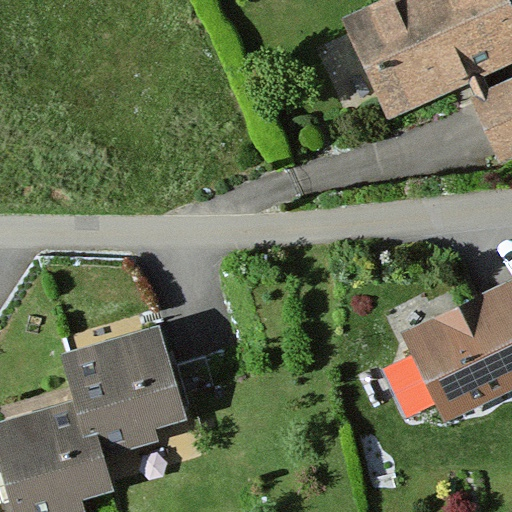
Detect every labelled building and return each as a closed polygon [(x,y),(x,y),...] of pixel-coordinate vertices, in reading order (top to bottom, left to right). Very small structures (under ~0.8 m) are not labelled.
[(511,31),(498,0),(404,0),(346,26),(385,115),(511,59),(511,31)] [(511,87),(473,106),(501,163),(511,157),(511,87)] [(511,300),(502,277),(389,327),(428,416),(511,378),(511,300)] [(153,337),(61,368),(75,409),(0,433),(0,472),(13,511),(75,511),(115,499),(100,456),(184,428),(153,337)] [(204,358),(177,366),(187,396),(214,387),(204,358)]
